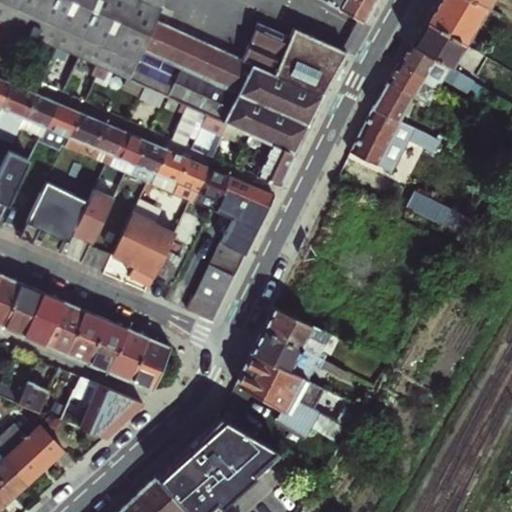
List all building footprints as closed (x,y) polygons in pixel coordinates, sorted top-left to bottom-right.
[(0,0),(0,21),(7,25),(30,35),(32,36),(44,42),(53,46),(64,50),(93,64),(106,70),(126,79),(142,86),(163,95),(179,102),(184,104),(205,114),(227,124),(247,133),(263,141),(292,154),(346,52),(293,28),(288,37),(257,23),(241,59),(152,19),(159,0),(0,0)] [(320,0),(362,23),(375,0),(320,0)] [(463,43),(485,7),(473,0),(435,0),(435,1),(424,20),(463,43)] [(449,68),(463,43),(424,20),(417,32),(410,44),(449,68)] [(25,46),(30,35),(7,25),(2,36),(25,46)] [(39,54),(44,42),(32,36),(27,49),(39,54)] [(438,86),(446,74),(451,77),(452,84),(475,98),(482,87),(449,68),(410,44),(404,53),(398,63),(438,86)] [(61,59),(64,50),(53,46),(49,54),(61,59)] [(438,86),(398,63),(387,81),(371,108),(396,121),(411,97),(426,106),(434,94),(437,88),(438,86)] [(100,84),(106,70),(93,64),(90,73),(94,75),(92,80),(100,84)] [(0,105),(9,83),(0,78),(0,105)] [(138,97),(142,86),(126,79),(121,90),(138,97)] [(0,119),(18,127),(33,93),(20,87),(9,83),(0,105),(0,119)] [(163,95),(142,86),(138,97),(158,106),(163,95)] [(437,88),(434,94),(447,101),(450,96),(437,88)] [(41,136),(41,137),(55,102),(43,97),(33,93),(18,127),(19,127),(41,136)] [(62,145),(64,146),(79,112),(67,107),(55,102),(41,137),(62,145)] [(205,114),(184,104),(182,109),(169,139),(177,142),(183,144),(192,120),(200,124),(205,114)] [(396,121),(371,108),(359,133),(350,152),(391,173),(408,140),(433,152),(438,142),(423,134),(420,139),(415,136),(418,131),(396,121)] [(79,112),(64,146),(84,155),(87,156),(101,122),(90,117),(79,112)] [(431,133),(497,167),(510,145),(504,142),(499,140),(444,112),(431,133)] [(200,124),(200,125),(222,135),(227,124),(205,114),(200,124)] [(18,127),(0,119),(0,132),(1,130),(15,136),(19,127),(18,127)] [(106,164),(108,165),(123,131),(111,126),(101,122),(87,156),(106,164)] [(247,133),(227,124),(222,135),(242,144),(247,133)] [(504,142),(511,134),(511,132),(505,128),(499,140),(504,142)] [(129,174),(144,140),(133,135),(123,131),(108,165),(129,174)] [(62,145),(41,136),(38,142),(58,152),(62,145)] [(150,183),(165,149),(153,144),(144,140),(129,174),(150,183)] [(258,166),(255,175),(277,184),(292,154),(263,141),(261,146),(266,149),(265,152),(254,147),(248,162),(258,166)] [(150,183),(171,192),(186,158),(177,154),(165,149),(150,183)] [(0,166),(0,202),(6,206),(28,161),(8,151),(0,166)] [(186,158),(171,192),(193,201),(208,167),(196,163),(186,158)] [(245,170),(253,174),(255,175),(258,166),(248,162),(245,170)] [(217,171),(208,167),(193,201),(214,210),(228,176),(217,171)] [(228,176),(214,210),(231,217),(234,219),(249,185),(238,180),(228,176)] [(66,190),(49,181),(28,222),(46,231),(66,190)] [(234,219),(257,228),(265,211),(273,195),(249,185),(234,219)] [(92,242),(114,197),(94,187),(87,200),(72,232),(81,237),(92,242)] [(67,241),(72,232),(87,200),(66,190),(46,231),(50,233),(67,241)] [(470,219),(412,191),(405,208),(461,235),(470,219)] [(131,212),(111,254),(133,266),(128,276),(134,279),(147,285),(153,273),(167,243),(172,233),(131,212)] [(231,217),(208,264),(233,275),(257,228),(234,219),(231,217)] [(180,249),(167,243),(153,273),(158,275),(165,279),(180,249)] [(208,264),(186,310),(210,320),(233,275),(208,264)] [(0,275),(0,300),(11,305),(20,284),(9,279),(0,275)] [(20,284),(11,305),(32,314),(33,314),(42,293),(31,288),(20,284)] [(184,289),(173,284),(165,299),(176,305),(184,289)] [(33,314),(52,322),(53,323),(63,302),(52,297),(42,293),(33,314)] [(0,325),(2,326),(11,305),(0,300),(0,325)] [(53,323),(73,332),(74,332),(83,311),(74,306),(63,302),(53,323)] [(23,335),(32,314),(11,305),(2,326),(13,331),(23,335)] [(313,328),(272,307),(267,317),(261,330),(294,346),(306,335),(313,328)] [(116,350),(125,328),(111,322),(83,311),(74,332),(95,341),(115,350),(116,350)] [(52,322),(33,314),(32,314),(23,335),(33,340),(43,344),(52,322)] [(73,332),(53,323),(52,322),(43,344),(52,348),(64,353),(73,332)] [(136,333),(125,328),(116,350),(137,359),(146,337),(136,333)] [(313,328),(306,335),(325,344),(329,336),(313,328)] [(294,346),(261,330),(257,338),(250,352),(275,364),(294,346)] [(73,357),(86,362),(95,341),(74,332),(73,332),(64,353),(73,357)] [(325,344),(306,335),(294,346),(323,360),(325,355),(321,353),(325,344)] [(158,342),(146,337),(137,359),(158,368),(168,346),(158,342)] [(106,371),(115,350),(95,341),(86,362),(95,366),(106,371)] [(320,367),(323,360),(294,346),(275,364),(288,371),(293,363),(310,372),(314,364),(320,367)] [(115,350),(106,371),(116,375),(128,380),(137,359),(116,350),(115,350)] [(275,364),(250,352),(244,364),(234,384),(282,410),(277,418),(307,434),(311,426),(319,411),(321,408),(317,406),(325,389),(306,380),(288,371),(275,364)] [(137,359),(128,380),(136,383),(149,389),(158,368),(137,359)] [(293,363),(288,371),(306,380),(310,372),(293,363)] [(28,382),(24,392),(18,405),(39,413),(45,399),(48,391),(28,382)] [(103,439),(138,401),(97,384),(79,429),(103,439)] [(10,401),(18,405),(24,392),(15,389),(10,401)] [(341,424),(337,422),(319,411),(311,426),(333,438),(341,424)] [(342,443),(356,418),(343,411),(337,422),(341,424),(333,438),(342,443)] [(207,429),(190,444),(234,495),(283,452),(220,417),(207,429)] [(307,434),(277,418),(275,422),(305,438),(307,434)] [(2,432),(0,434),(0,458),(23,484),(45,464),(49,460),(60,449),(38,425),(15,446),(2,432)] [(214,511),(234,495),(190,444),(173,459),(156,474),(190,510),(191,511),(214,511)] [(23,484),(0,458),(0,505),(13,494),(23,484)] [(138,490),(160,511),(191,511),(190,510),(156,474),(146,483),(138,490)] [(123,504),(129,511),(160,511),(138,490),(130,497),(123,504)]
